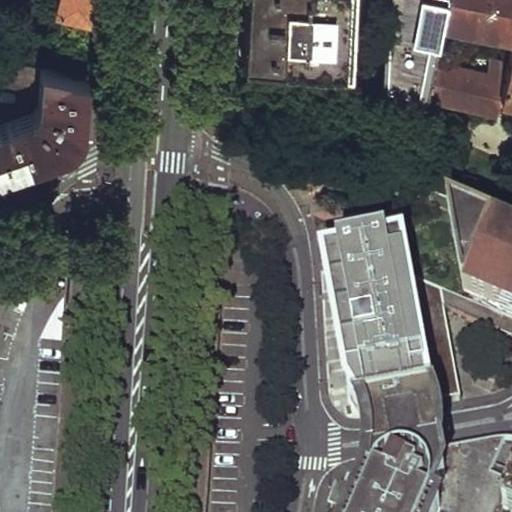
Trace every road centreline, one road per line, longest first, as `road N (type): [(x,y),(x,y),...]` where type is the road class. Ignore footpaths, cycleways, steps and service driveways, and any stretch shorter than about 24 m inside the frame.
road 1 (primary): [(145,511),(167,195)]
road 2 (primary): [(128,211),(110,511)]
road 3 (residential): [(297,266),(298,234),(285,200),(257,173),(172,135)]
road 4 (residential): [(308,446),(499,418)]
road 5 (residential): [(297,266),(308,446)]
road 6 (residential): [(167,195),(249,207),(297,266)]
road 7 (primary): [(142,0),(132,140)]
road 8 (primary): [(172,135),(182,0)]
